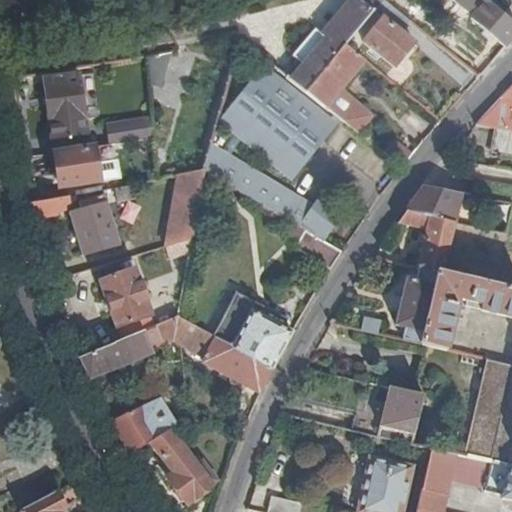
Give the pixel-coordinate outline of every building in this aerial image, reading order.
[(304,94),(344,48),(374,14),(359,1),(356,0),(352,0),(322,37),(313,30),(292,55),(299,60),(285,78),(304,94)] [(374,14),(382,4),(377,0),(359,0),(359,1),(374,14)] [(502,51),(511,39),(511,28),(477,0),(447,0),(470,18),(467,21),(502,51)] [(401,35),(411,24),(384,1),(382,4),(374,14),(384,22),(385,20),(401,35)] [(384,22),(366,43),(395,69),(415,47),(401,35),(385,20),(384,22)] [(340,92),(363,64),(344,48),(304,94),(359,138),(373,120),(340,92)] [(165,55),(146,58),(149,88),(159,89),(165,55)] [(263,71),(221,124),(292,180),(335,129),(263,71)] [(76,76),(42,82),(50,138),(84,132),(76,76)] [(12,82),(14,96),(27,94),(25,79),(12,82)] [(153,140),(151,121),(120,126),(122,145),(153,140)] [(511,133),(497,131),(492,158),(511,160),(511,133)] [(381,156),(397,168),(408,155),(392,143),(381,156)] [(299,230),(303,225),(309,216),(314,209),(211,148),(206,174),(299,230)] [(94,149),(54,155),(58,188),(99,182),(94,149)] [(133,248),(135,258),(190,242),(194,221),(202,176),(203,173),(176,179),(166,240),(151,241),(133,248)] [(511,187),(472,180),(469,197),(497,203),(511,203),(511,187)] [(157,219),(162,181),(155,182),(151,183),(145,217),(157,219)] [(133,187),(115,190),(119,204),(136,200),(133,187)] [(425,189),(408,213),(455,225),(462,196),(425,189)] [(32,207),(35,223),(57,219),(56,216),(67,213),(71,205),(69,199),(32,207)] [(106,199),(81,205),(81,214),(71,216),(82,257),(118,247),(106,199)] [(309,216),(303,225),(324,242),(340,217),(319,202),(314,209),(309,216)] [(511,204),(511,203),(497,203),(495,216),(508,219),(511,204)] [(438,277),(441,277),(455,225),(408,213),(397,227),(424,233),(414,271),(420,272),(438,277)] [(495,216),(491,233),(504,236),(508,219),(495,216)] [(194,221),(190,242),(200,243),(205,223),(194,221)] [(330,274),(340,257),(299,232),(295,230),(286,244),(297,251),(295,253),(330,274)] [(438,277),(420,272),(417,284),(408,282),(397,329),(406,331),(403,343),(422,347),(438,277)] [(101,286),(122,343),(155,330),(146,305),(149,303),(142,286),(138,287),(134,274),(101,286)] [(511,294),(441,277),(438,277),(422,347),(436,350),(446,353),(459,301),(466,303),(464,309),(480,313),(479,316),(511,324),(511,294)] [(271,372),(292,335),(282,330),(286,321),(277,315),(272,325),(258,317),(264,307),(236,292),(210,339),(264,370),(271,372)] [(272,325),(277,315),(264,307),(258,317),(272,325)] [(173,342),(180,347),(177,321),(157,329),(163,345),(173,342)] [(259,397),(271,372),(264,370),(210,339),(177,321),(180,347),(206,361),(203,367),(259,397)] [(370,323),(367,334),(384,338),(386,327),(370,323)] [(156,348),(163,345),(157,329),(155,330),(122,343),(80,360),(89,381),(158,353),(156,348)] [(511,368),(484,361),(474,412),(511,421),(511,368)] [(435,381),(426,393),(432,399),(441,386),(435,381)] [(389,391),(359,384),(347,434),(376,441),(389,391)] [(423,400),(389,391),(376,441),(412,448),(423,400)] [(112,426),(130,456),(149,444),(172,430),(173,429),(158,405),(112,426)] [(511,471),(511,421),(474,412),(463,460),(511,471)] [(172,430),(149,444),(170,476),(165,480),(184,507),(211,490),(209,488),(217,483),(205,463),(198,468),(172,430)] [(511,471),(463,460),(432,453),(418,511),(445,511),(451,484),(507,497),(506,500),(511,501),(511,471)] [(403,511),(412,471),(371,462),(359,511),(403,511)] [(63,511),(64,511),(56,495),(22,511),(63,511)] [(271,499),(267,511),(297,511),(300,505),(271,499)]
